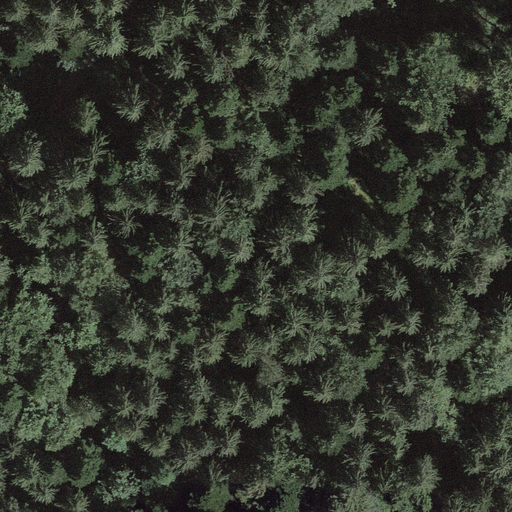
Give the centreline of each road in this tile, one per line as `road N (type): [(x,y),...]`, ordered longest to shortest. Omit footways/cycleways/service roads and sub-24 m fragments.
road 1 (track): [(0,186),(120,0)]
road 2 (track): [(408,511),(511,335)]
